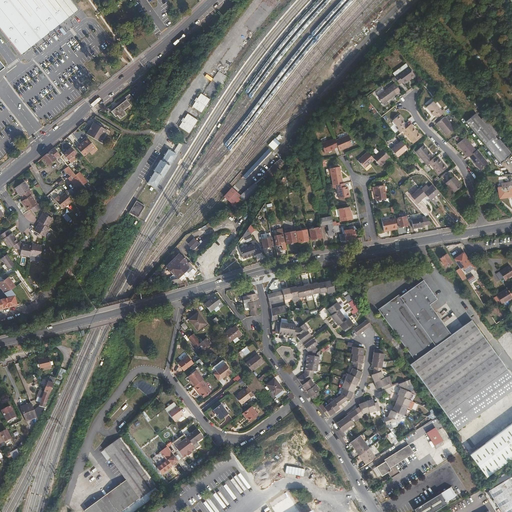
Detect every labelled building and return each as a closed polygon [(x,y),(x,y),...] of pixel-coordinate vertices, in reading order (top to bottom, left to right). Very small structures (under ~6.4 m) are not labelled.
[(79,9),(71,0),(0,0),(0,28),(21,55),(79,9)] [(251,21),(252,21),(249,19),(244,25),(254,33),(258,27),(251,21)] [(395,77),(408,67),(406,63),(393,73),(395,77)] [(394,77),(399,84),(403,82),(404,84),(415,76),(408,67),(395,77),(394,77)] [(220,84),(223,85),(227,76),(218,72),(216,76),(222,79),(220,84)] [(395,83),(377,96),(383,104),(400,91),(395,83)] [(191,106),(201,113),(210,99),(200,93),(191,106)] [(115,107),(114,106),(110,109),(115,117),(117,115),(120,119),(126,114),(123,110),(130,105),(129,103),(134,99),(130,94),(116,105),(117,105),(115,107)] [(473,103),(478,108),(484,103),(479,98),(478,99),(473,103)] [(435,115),(437,118),(442,114),(446,111),(444,109),(442,111),(434,101),(426,107),(434,116),(435,115)] [(178,126),(189,133),(198,120),(187,113),(178,126)] [(495,137),(480,119),(475,113),(466,121),(501,163),(511,154),(499,140),(498,140),(495,137)] [(402,131),(408,126),(403,120),(404,119),(400,114),(392,121),(399,128),(397,129),(400,133),(402,131)] [(484,116),(480,119),(495,137),(499,134),(484,116)] [(445,117),(436,124),(446,135),(454,128),(445,117)] [(86,134),(100,142),(107,131),(94,122),(86,134)] [(421,136),(411,124),(408,126),(402,131),(413,144),(421,136)] [(338,147),(339,151),(352,145),(348,135),(335,140),(338,147)] [(457,144),(468,158),(469,156),(476,151),(465,137),(457,144)] [(76,148),(84,156),(89,152),(95,147),(88,139),(84,143),(83,142),(76,148)] [(335,140),(334,139),(331,140),(321,144),(325,153),(335,149),(334,148),(338,147),(335,140)] [(397,157),(408,149),(401,141),(391,149),(397,157)] [(182,145),(178,143),(176,147),(174,150),(173,152),(177,154),(178,152),(180,150),(182,145)] [(415,152),(426,164),(428,162),(431,159),(429,157),(432,155),(424,145),(415,152)] [(95,147),(89,152),(92,155),(97,150),(95,147)] [(60,156),(53,148),(42,157),(49,165),(60,156)] [(71,148),(64,154),(71,163),(75,159),(73,156),(76,153),(71,148)] [(155,171),(147,183),(156,188),(177,155),(168,149),(161,161),(160,160),(153,170),(155,171)] [(374,160),(380,166),(384,163),(383,162),(384,161),(389,157),(382,149),(373,158),(374,160)] [(489,163),(477,150),(476,151),(469,156),(480,170),(489,163)] [(373,158),(367,152),(358,161),(365,168),(374,160),(373,158)] [(437,160),(434,157),(431,159),(428,162),(438,175),(447,168),(439,158),(437,160)] [(231,188),(224,196),(232,204),(231,205),(235,209),(243,202),(242,202),(257,189),(265,181),(268,179),(269,180),(282,167),(282,166),(285,163),(280,159),(277,162),(277,161),(264,175),(265,176),(262,178),(262,177),(253,185),(240,195),(231,188)] [(73,180),(77,177),(68,166),(64,169),(73,180)] [(330,168),(333,185),(336,184),(343,183),(339,166),(339,167),(331,168),(330,168)] [(454,176),(445,183),(453,193),(462,186),(454,176)] [(21,196),(30,190),(24,181),(14,188),(17,192),(20,196),(21,196)] [(345,187),(344,183),(343,183),(336,184),(337,189),(339,199),(350,197),(348,189),(346,190),(345,187)] [(384,185),(374,187),(376,201),(386,199),(384,185)] [(430,200),(439,192),(432,185),(429,188),(427,185),(421,190),(430,200)] [(511,188),(511,186),(498,188),(499,199),(511,196),(511,188)] [(430,200),(421,190),(420,188),(411,196),(418,204),(423,199),(427,204),(430,200)] [(31,209),(38,204),(31,195),(33,194),(30,190),(21,196),(24,200),(21,201),(23,204),(28,211),(31,209)] [(64,190),(54,198),(62,209),(72,202),(64,190)] [(431,201),(440,194),(439,192),(430,200),(431,201)] [(136,201),(129,212),(138,218),(145,206),(136,201)] [(40,208),(38,204),(31,209),(33,213),(40,208)] [(351,216),(350,211),(349,207),(338,209),(341,222),(353,219),(352,216),(351,216)] [(39,222),(48,227),(53,219),(43,212),(39,218),(37,221),(39,222)] [(319,218),(320,226),(327,224),(329,231),(327,231),(328,236),(335,235),(334,233),(333,226),(331,216),(319,218)] [(406,216),(397,218),(398,227),(408,225),(406,216)] [(423,226),(432,224),(425,216),(411,219),(413,229),(423,227),(423,226)] [(392,230),(397,229),(395,219),(382,221),(384,230),(391,229),(392,230)] [(44,237),(49,228),(48,227),(39,222),(37,227),(34,231),(44,237)] [(247,229),(251,233),(251,234),(255,230),(251,224),(247,229)] [(343,234),(339,235),(340,242),(356,239),(354,226),(342,228),(343,234)] [(319,227),(309,229),(311,240),(322,238),(319,227)] [(271,231),(273,246),(281,245),(280,243),(281,242),(283,250),(287,249),(285,241),(284,241),(282,228),(271,231)] [(302,230),(296,231),(298,242),(308,240),(306,228),(302,229),(302,230)] [(247,229),(242,237),(243,239),(251,233),(247,229)] [(288,232),(285,233),(287,244),(297,242),(295,231),(292,232),(292,229),(287,230),(288,232)] [(0,234),(0,235),(9,249),(13,246),(19,242),(14,236),(12,233),(9,234),(7,230),(0,234)] [(272,237),(262,239),(263,248),(273,246),(272,237)] [(194,238),(188,244),(194,249),(199,243),(194,238)] [(19,242),(13,246),(15,249),(21,250),(20,256),(30,257),(32,245),(25,244),(22,244),(20,241),(19,242)] [(256,254),(264,252),(257,243),(239,248),(243,259),(256,255),(256,254)] [(30,257),(29,260),(39,262),(42,246),(36,245),(32,244),(32,245),(30,257)] [(463,252),(456,257),(462,266),(470,261),(463,252)] [(188,266),(190,265),(179,253),(165,267),(168,269),(177,279),(178,279),(186,271),(189,268),(188,266)] [(445,268),(453,263),(447,253),(439,258),(445,268)] [(6,254),(1,259),(9,270),(15,265),(6,254)] [(511,269),(509,265),(496,274),(500,280),(503,278),(505,281),(511,276),(511,269)] [(177,279),(168,269),(162,276),(168,281),(177,279)] [(4,281),(11,290),(16,286),(8,277),(4,280),(4,281)] [(325,282),(327,293),(327,294),(335,292),(332,280),(325,282)] [(378,309),(415,361),(451,335),(429,305),(437,299),(423,280),(400,296),(399,294),(378,309)] [(3,309),(18,305),(15,296),(16,295),(11,290),(4,281),(0,281),(0,287),(4,293),(8,297),(1,299),(3,309)] [(318,284),(320,293),(320,294),(327,293),(325,282),(318,284)] [(317,283),(311,284),(313,295),(320,293),(318,284),(317,283)] [(311,284),(303,286),(306,296),(313,295),(311,284)] [(297,288),(299,297),(299,298),(306,296),(303,286),(297,288)] [(296,287),(289,288),(291,299),(299,297),(297,288),(296,287)] [(291,299),(289,288),(282,290),(282,292),(278,293),(280,300),(284,299),(285,300),(291,299)] [(511,296),(507,288),(496,295),(502,304),(511,297),(511,296)] [(257,301),(255,294),(246,296),(247,304),(257,301)] [(345,297),(355,311),(359,308),(349,294),(345,297)] [(218,306),(219,308),(223,305),(216,295),(209,300),(204,304),(210,312),(214,309),(218,306)] [(259,308),(257,301),(247,304),(249,311),(251,310),(252,317),(256,316),(254,310),(258,309),(259,308)] [(333,306),(328,310),(332,316),(340,310),(342,309),(337,303),(333,306)] [(332,316),(331,316),(334,321),(343,315),(340,310),(332,316)] [(198,313),(189,320),(197,330),(206,324),(198,313)] [(343,315),(334,321),(338,326),(339,325),(347,320),(343,315)] [(221,324),(216,317),(212,320),(217,327),(221,324)] [(339,325),(343,331),(354,324),(349,318),(347,320),(339,325)] [(451,335),(415,361),(411,364),(434,397),(495,353),(471,321),(451,335)] [(287,336),(288,324),(281,323),(280,326),(277,325),(276,334),(276,335),(287,336)] [(296,325),(288,324),(287,336),(294,337),(295,328),(296,325)] [(298,329),(295,328),(294,337),(298,338),(302,343),(311,336),(307,330),(308,329),(305,324),(298,329)] [(223,335),(229,342),(232,340),(237,337),(241,334),(235,326),(223,335)] [(198,340),(193,334),(191,335),(190,333),(186,336),(196,349),(200,346),(203,350),(211,343),(206,337),(200,343),(198,340)] [(316,353),(317,353),(317,350),(315,348),(318,346),(313,339),(304,346),(308,352),(316,353)] [(351,355),(353,355),(363,356),(364,349),(356,347),(357,344),(348,343),(348,346),(352,347),(351,355)] [(383,351),(381,350),(374,349),(373,360),(383,362),(385,354),(383,353),(383,351)] [(308,352),(306,363),(318,364),(320,351),(317,353),(316,353),(308,352)] [(495,353),(434,397),(446,413),(506,369),(495,353)] [(246,363),(252,371),(263,362),(257,354),(246,363)] [(353,362),(353,365),(362,366),(363,356),(353,355),(352,361),(353,362)] [(177,364),(183,371),(193,364),(187,356),(177,364)] [(49,357),(38,360),(40,368),(42,368),(49,366),(51,366),(49,357)] [(20,360),(14,362),(19,373),(24,371),(20,360)] [(382,368),(383,362),(373,360),(372,367),(375,367),(382,368)] [(306,363),(305,373),(313,375),(314,373),(314,372),(317,372),(318,364),(306,363)] [(215,377),(219,381),(222,379),(223,379),(226,376),(225,376),(227,374),(227,375),(231,372),(225,364),(216,371),(213,374),(215,377)] [(362,366),(353,365),(352,369),(350,375),(359,379),(362,372),(361,371),(362,366)] [(381,373),(382,368),(375,367),(373,375),(372,375),(374,382),(383,378),(381,373)] [(511,377),(506,369),(446,413),(457,429),(511,389),(511,377)] [(191,383),(194,387),(197,384),(202,380),(203,379),(196,370),(187,377),(190,380),(192,383),(191,383)] [(305,384),(302,386),(307,391),(315,385),(311,380),(313,379),(313,375),(305,373),(300,377),(305,384)] [(350,375),(348,374),(345,381),(356,386),(359,379),(350,375)] [(50,376),(44,392),(50,394),(56,378),(50,376)] [(385,378),(383,378),(374,382),(377,389),(381,387),(383,391),(391,387),(389,384),(388,385),(385,378)] [(274,379),(266,385),(274,396),(283,389),(274,379)] [(194,387),(193,387),(198,393),(199,392),(201,395),(203,398),(211,392),(202,380),(197,384),(194,387)] [(356,386),(345,381),(342,388),(344,389),(353,393),(356,386)] [(399,396),(408,400),(411,393),(409,392),(406,382),(399,384),(401,388),(398,395),(399,396)] [(315,385),(307,391),(313,400),(314,400),(320,395),(318,392),(319,391),(315,385)] [(239,394),(235,397),(241,405),(250,398),(253,395),(248,388),(245,391),(244,389),(238,393),(239,394)] [(353,393),(344,389),(341,395),(337,398),(341,405),(349,399),(350,400),(353,393)] [(50,394),(44,392),(39,406),(40,406),(38,415),(41,416),(44,408),(50,394)] [(396,403),(407,408),(410,401),(408,400),(399,396),(396,403)] [(341,405),(337,398),(329,404),(335,413),(340,409),(338,407),(341,405)] [(373,399),(366,402),(369,411),(370,413),(377,410),(377,412),(380,411),(377,402),(374,403),(373,399)] [(36,418),(31,403),(27,404),(26,402),(23,403),(23,404),(24,406),(20,407),(26,422),(36,418)] [(360,407),(356,410),(361,417),(363,416),(362,414),(369,411),(366,402),(359,405),(360,407)] [(168,413),(176,407),(174,403),(165,409),(168,413)] [(403,416),(407,408),(396,403),(392,411),(401,415),(403,416)] [(221,404),(213,410),(220,420),(228,413),(221,404)] [(319,406),(324,413),(327,411),(330,416),(335,413),(329,404),(324,407),(321,404),(319,406)] [(10,406),(1,411),(7,421),(16,417),(10,406)] [(243,413),(249,421),(250,421),(258,415),(251,406),(243,413)] [(168,413),(174,422),(183,416),(176,407),(168,413)] [(350,414),(356,421),(358,419),(361,417),(356,410),(350,414)] [(384,419),(386,425),(396,421),(399,422),(401,415),(392,411),(391,411),(388,417),(384,419)] [(342,420),(348,428),(354,424),(353,423),(356,421),(350,414),(342,420)] [(337,431),(343,439),(345,437),(342,433),(348,428),(342,420),(336,424),(340,429),(337,431)] [(511,424),(469,455),(485,478),(511,459),(511,424)] [(443,440),(435,427),(426,432),(434,445),(443,440)] [(186,437),(195,450),(200,446),(197,442),(203,438),(197,429),(186,437)] [(0,433),(4,442),(11,439),(7,430),(0,433)] [(183,459),(195,450),(186,437),(183,434),(171,443),(183,459)] [(356,439),(350,443),(355,449),(365,442),(360,436),(356,439)] [(103,450),(126,480),(84,511),(133,511),(159,492),(120,438),(103,450)] [(355,449),(359,456),(369,449),(369,448),(365,442),(355,449)] [(395,465),(413,453),(408,444),(384,460),(385,461),(376,467),(381,476),(387,472),(391,478),(399,472),(395,465)] [(162,475),(178,462),(167,447),(160,452),(167,460),(156,468),(162,475)] [(359,456),(365,464),(375,457),(369,449),(359,456)] [(511,511),(511,483),(509,478),(488,491),(501,511),(511,511)] [(432,511),(447,503),(441,492),(414,508),(416,511),(432,511)] [(234,502),(234,495),(211,495),(211,504),(217,504),(217,508),(224,508),(224,502),(234,502)]
